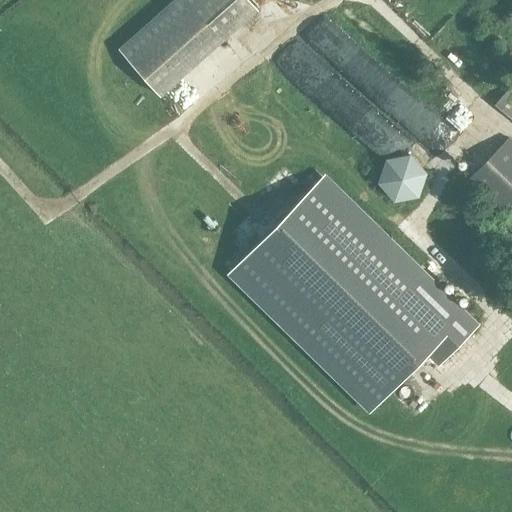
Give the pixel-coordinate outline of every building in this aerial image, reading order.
[(250,0),(173,0),(121,46),(163,94),(258,9),(250,0)] [(202,97),(241,60),(223,41),(184,78),(202,97)] [(511,89),(509,87),(495,104),(511,118),(511,89)] [(511,140),(509,137),(464,183),(511,229),(511,140)] [(420,151),(382,155),(387,199),(425,194),(420,151)] [(441,362),(475,326),(323,178),(231,272),(371,408),(428,350),(441,362)] [(231,266),(263,234),(258,229),(226,260),(231,266)]
